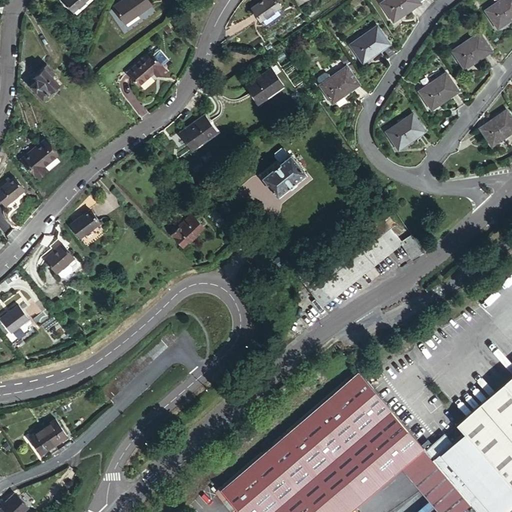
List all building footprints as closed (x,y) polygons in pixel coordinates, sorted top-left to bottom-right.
[(65,0),(63,2),(73,13),(88,0),(65,0)] [(125,0),(113,9),(124,26),(151,8),(145,0),(125,0)] [(269,0),(254,10),(262,22),(284,8),(277,0),(269,0)] [(390,0),(383,5),(394,22),(420,3),(417,0),(390,0)] [(511,0),(502,0),(486,12),(498,28),(511,18),(511,0)] [(352,45),(363,61),(390,43),(379,26),(352,45)] [(452,51),(465,69),(490,50),(479,33),(452,51)] [(128,72),(140,86),(155,73),(157,75),(165,69),(152,53),(128,72)] [(48,64),(32,79),(35,82),(32,85),(43,97),(60,81),(54,75),(56,73),(48,64)] [(318,82),(333,102),(359,84),(347,67),(331,79),(328,75),(325,74),(319,78),(318,82)] [(272,70),(247,88),(260,105),(285,88),(272,70)] [(421,92),(432,108),(458,90),(447,74),(421,92)] [(480,128),(492,145),(511,130),(511,116),(507,109),(480,128)] [(387,131),(398,148),(424,130),(412,113),(387,131)] [(206,114),(181,132),(194,149),(218,131),(206,114)] [(21,161),(35,179),(46,170),(43,167),(58,155),(47,140),(21,161)] [(147,145),(154,155),(160,150),(153,140),(147,145)] [(263,176),(276,194),(305,172),(291,154),(290,155),(285,149),(282,148),(276,153),(275,156),(280,162),(263,176)] [(0,189),(0,201),(4,206),(23,189),(13,178),(0,189)] [(220,207),(231,219),(242,209),(231,197),(220,207)] [(72,225),(82,238),(103,221),(93,208),(72,225)] [(210,218),(221,230),(227,224),(217,212),(210,218)] [(169,232),(180,246),(203,228),(193,214),(169,232)] [(414,260),(424,251),(411,233),(400,241),(379,214),(311,266),(334,295),(401,243),(414,260)] [(64,242),(47,257),(65,277),(68,277),(76,270),(76,266),(72,261),(77,256),(64,242)] [(3,317),(13,331),(32,318),(21,304),(3,317)] [(165,328),(174,338),(180,333),(171,323),(165,328)] [(165,328),(160,333),(169,343),(174,338),(165,328)] [(155,337),(164,347),(169,343),(160,333),(155,337)] [(155,337),(149,342),(159,353),(164,347),(155,337)] [(145,347),(154,357),(159,353),(149,342),(145,347)] [(145,347),(140,351),(150,361),(154,357),(145,347)] [(135,355),(145,366),(150,361),(140,351),(135,355)] [(135,355),(131,360),(140,371),(145,366),(135,355)] [(125,365),(135,375),(140,371),(131,360),(125,365)] [(125,365),(120,370),(130,380),(135,375),(125,365)] [(115,374),(125,385),(130,380),(120,370),(115,374)] [(318,511),(298,487),(348,445),(380,483),(395,470),(380,452),(378,455),(360,434),(390,409),(357,371),(272,443),(264,450),(219,488),(227,497),(239,511),(318,511)] [(424,449),(476,510),(478,511),(511,511),(511,372),(455,422),(463,431),(451,442),(443,433),(424,449)] [(115,374),(110,379),(120,389),(125,385),(115,374)] [(110,379),(105,383),(115,394),(120,389),(110,379)] [(105,383),(101,388),(111,398),(115,394),(105,383)] [(395,470),(422,447),(390,409),(360,434),(378,455),(380,452),(395,470)] [(45,427),(54,442),(67,435),(57,419),(45,427)] [(40,450),(54,442),(45,427),(31,435),(40,450)] [(264,450),(272,443),(267,438),(260,444),(264,450)] [(298,487),(318,511),(345,511),(380,483),(348,445),(298,487)] [(227,497),(219,488),(214,492),(222,501),(227,497)] [(13,492),(0,504),(0,511),(18,511),(26,505),(13,492)]
